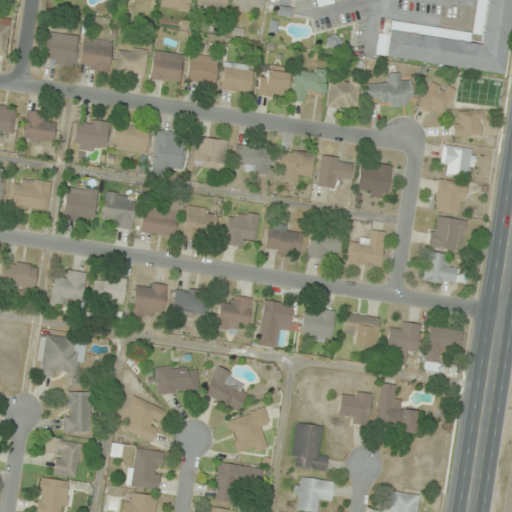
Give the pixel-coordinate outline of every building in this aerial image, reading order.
[(161,0),(161,6),(189,9),(190,0),(161,0)] [(225,12),(226,0),(198,0),(198,9),(225,12)] [(263,0),(233,0),(232,9),(262,13),(263,0)] [(502,73),(511,0),(477,0),(473,32),(390,22),(388,35),(378,33),(375,56),(502,73)] [(0,18),(0,53),(7,54),(8,19),(0,18)] [(73,66),(77,35),(48,32),(45,62),(73,66)] [(80,68),(108,70),(111,39),(83,37),(80,68)] [(144,75),(147,50),(118,46),(115,72),(144,75)] [(179,81),(181,54),(153,52),(151,78),(179,81)] [(186,82),(214,86),(217,57),(189,54),(186,82)] [(256,89),(278,100),(292,72),(269,62),(256,89)] [(221,90),(249,92),(252,66),(224,63),(221,90)] [(325,71),(295,68),(291,100),(302,101),(303,91),(323,93),(325,71)] [(412,102),(411,80),(400,81),(400,72),(386,73),(386,83),(367,85),(368,104),(412,102)] [(327,106),(357,109),(359,80),(330,78),(327,106)] [(418,106),(439,117),(454,90),(432,79),(418,106)] [(0,134),(11,136),(15,108),(0,105),(0,134)] [(46,113),(27,110),(22,140),(51,145),(55,124),(44,123),(46,113)] [(481,111),(453,111),(453,135),(481,135),(481,111)] [(108,122),(77,118),(74,148),(104,152),(108,122)] [(149,130),(115,123),(110,147),(144,154),(149,130)] [(156,130),(150,172),(169,175),(170,166),(182,168),(185,143),(176,142),(177,133),(156,130)] [(227,141),(197,137),(193,165),(223,169),(227,141)] [(271,150),(237,144),(233,164),(243,166),(242,170),(267,175),(271,150)] [(446,166),(446,177),(470,177),(470,148),(442,148),(442,166),(446,166)] [(299,173),(311,175),(313,154),(279,150),(276,179),(298,182),(299,173)] [(318,185),(338,187),(339,178),(350,179),(352,160),(321,156),(318,185)] [(357,193),(386,197),(391,167),(362,162),(357,193)] [(46,213),(50,183),(14,178),(10,208),(46,213)] [(466,184),(438,179),(433,210),(461,214),(466,184)] [(95,221),(96,188),(65,187),(63,220),(95,221)] [(111,226),(131,229),(135,195),(106,192),(103,215),(113,216),(111,226)] [(140,232),(175,236),(179,197),(161,195),(160,205),(143,203),(140,232)] [(215,209),(186,206),(183,237),(201,239),(202,231),(213,232),(215,209)] [(224,244),(243,247),(244,237),(254,238),(257,215),(229,211),(224,244)] [(461,251),(465,220),(432,215),(427,247),(461,251)] [(264,250),(298,255),(301,229),(268,224),(264,250)] [(347,263),(380,267),(384,232),(371,230),(370,243),(350,241),(347,263)] [(325,261),(329,252),(336,254),(341,240),(314,231),(305,254),(325,261)] [(422,280),(453,285),(456,267),(445,265),(447,255),(427,251),(422,280)] [(36,286),(36,263),(1,263),(1,286),(36,286)] [(51,302),(82,305),(84,272),(66,270),(65,279),(53,278),(51,302)] [(91,300),(122,305),(126,280),(95,275),(91,300)] [(165,285),(136,281),(132,314),(161,317),(165,285)] [(209,292),(175,287),(172,310),(206,315),(209,292)] [(250,297),(231,296),(230,304),(219,303),(217,329),(247,332),(250,297)] [(257,345),(276,347),(279,329),(289,330),(293,304),(263,300),(257,345)] [(334,312),(304,307),(299,336),(329,341),(334,312)] [(342,332),(353,333),(352,343),(374,347),(379,318),(345,312),(342,332)] [(420,324),(401,321),(399,331),(389,329),(385,353),(392,354),(391,362),(404,364),(406,353),(416,355),(420,324)] [(444,363),(446,351),(458,353),(461,331),(429,326),(424,360),(444,363)] [(84,363),(86,339),(39,334),(36,366),(42,367),(41,376),(55,377),(55,369),(73,372),(74,362),(84,363)] [(155,368),(157,394),(198,390),(196,370),(186,371),(186,365),(155,368)] [(233,373),(217,365),(202,394),(237,412),(248,391),(229,381),(233,373)] [(416,410),(396,407),(400,386),(381,383),(374,427),(412,433),(416,410)] [(338,420),(366,423),(370,394),(341,390),(338,420)] [(64,432),(92,432),(92,391),(64,391),(64,432)] [(166,410),(132,395),(118,427),(151,442),(166,410)] [(226,420),(237,456),(267,447),(261,426),(269,423),(264,407),(226,420)] [(295,423),(290,465),(325,470),(327,452),(318,451),(321,426),(295,423)] [(84,441),(47,437),(45,453),(54,454),(52,475),(80,478),(84,441)] [(164,452),(132,447),(126,486),(158,490),(164,452)] [(213,500),(234,503),(237,485),(259,488),(262,468),(218,462),(213,500)] [(313,511),(318,511),(320,500),(331,502),(334,481),(296,476),(293,498),(299,499),(298,510),(313,511)] [(65,511),(69,481),(39,478),(35,511),(65,511)] [(415,511),(418,495),(390,491),(386,511),(415,511)]
